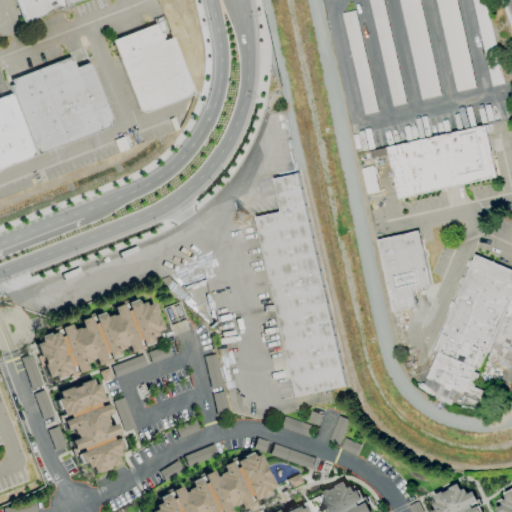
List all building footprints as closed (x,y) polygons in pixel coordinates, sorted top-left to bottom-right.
[(80,0),(12,0),(19,21),(80,0)] [(368,0),(389,106),(402,103),(382,0),(368,0)] [(438,95),(418,0),(397,0),(418,100),(438,95)] [(454,0),(433,0),(453,92),(472,88),(454,0)] [(354,11),(342,13),(351,61),(364,58),(354,11)] [(110,39),(117,61),(113,62),(117,74),(123,72),(137,113),(191,95),(172,37),(161,40),(159,35),(168,32),(164,21),(110,39)] [(0,94),(9,91),(36,157),(0,171),(0,94)] [(386,144),(395,196),(494,180),(485,128),(386,144)] [(272,178),(278,212),(257,216),(290,397),(340,388),(301,173),(272,178)] [(390,311),(413,307),(410,288),(428,285),(418,231),(376,239),(390,311)] [(511,351),(511,270),(469,255),(436,352),(434,351),(421,391),(446,400),(447,399),(482,411),(488,393),(472,388),(478,371),(479,371),(489,344),(511,351)] [(44,377),(57,378),(65,375),(70,375),(82,371),(83,363),(92,359),(93,362),(126,351),(151,342),(152,332),(160,329),(151,302),(149,303),(127,301),(111,307),(110,314),(102,317),(100,312),(92,315),(87,317),(78,320),(77,328),(68,328),(67,324),(59,327),(54,331),(35,337),(35,349),(44,377)] [(506,350),(491,343),(486,352),(501,359),(506,350)] [(145,353),(149,363),(167,356),(163,345),(145,353)] [(209,389),(220,386),(213,354),(203,357),(209,389)] [(109,366),(112,377),(145,366),(141,355),(109,366)] [(117,465),(114,456),(121,454),(112,423),(106,425),(103,415),(105,414),(94,378),(52,391),(63,431),(70,429),(73,438),(68,440),(76,467),(87,464),(90,473),(117,465)] [(51,416),(43,390),(33,393),(40,419),(51,416)] [(226,411),(222,391),(210,394),(215,414),(226,411)] [(133,428),(121,397),(111,401),(123,432),(133,428)] [(307,421),(318,423),(320,413),(309,411),(307,421)] [(278,426),(308,437),(312,427),(282,416),(278,426)] [(348,420),(337,416),(328,440),(339,444),(348,420)] [(184,456),(187,464),(202,458),(202,457),(215,451),(212,444),(184,456)] [(313,455),(271,446),(268,458),(310,467),(313,455)] [(229,511),(227,508),(237,504),(239,509),(248,506),(247,501),(272,490),(257,454),(242,455),(219,465),(220,472),(212,476),(210,471),(187,480),(188,488),(180,491),(178,487),(153,497),(154,509),(146,511),(229,511)] [(162,480),(181,471),(177,461),(158,470),(162,480)] [(288,478),(291,486),(300,483),(298,475),(288,478)] [(366,511),(368,510),(359,489),(355,491),(345,484),(344,482),(318,493),(322,501),(317,509),(318,511),(366,511)] [(482,511),(477,503),(479,502),(472,491),(466,495),(457,482),(433,498),(437,505),(427,511),(482,511)] [(511,511),(511,488),(503,493),(506,501),(495,506),(497,511),(511,511)] [(1,511),(35,511),(33,501),(1,508),(1,511)]
